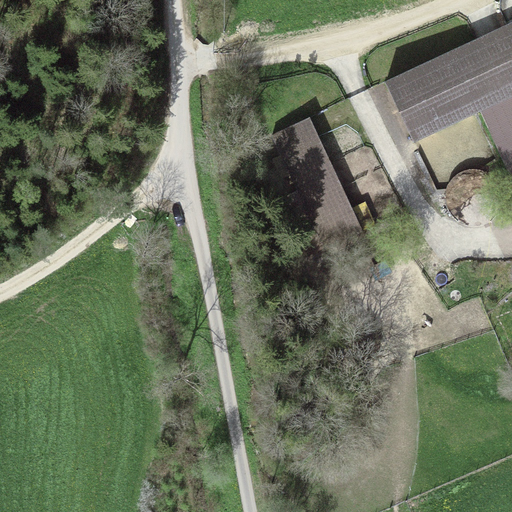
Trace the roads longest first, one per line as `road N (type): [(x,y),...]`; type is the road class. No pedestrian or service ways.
road 1 (track): [(175,0),(182,162),(249,511)]
road 2 (track): [(335,44),(425,217),(454,238),(511,241)]
road 3 (track): [(454,0),(335,44),(176,64)]
road 4 (track): [(182,162),(0,291)]
